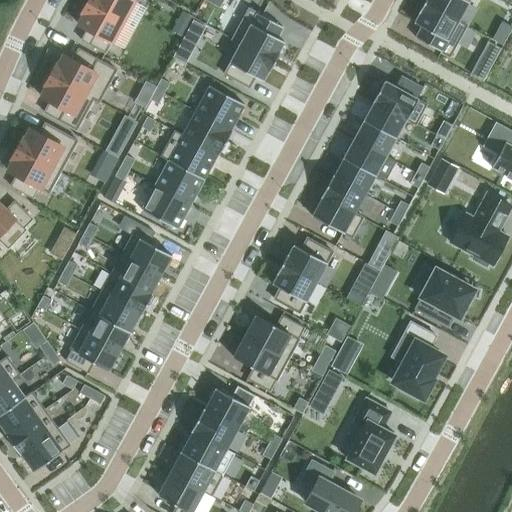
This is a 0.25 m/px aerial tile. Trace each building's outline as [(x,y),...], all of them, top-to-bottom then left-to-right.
[(89,0),(88,3),(123,22),(134,0),(89,0)] [(425,0),(424,3),(458,21),(459,21),(470,0),(425,0)] [(85,15),(79,25),(88,30),(82,40),(106,53),(123,22),(88,3),(82,14),(85,15)] [(421,13),(415,23),(422,27),(416,38),(450,57),(467,25),(459,21),(458,21),(424,3),(419,12),(421,13)] [(249,8),(232,40),(241,44),(275,62),(280,53),(279,52),(285,42),(277,38),(283,27),(249,8)] [(189,27),(193,20),(195,18),(183,11),(177,21),(189,27)] [(511,28),(511,26),(502,21),(492,39),(503,45),(511,28)] [(180,44),(173,57),(186,64),(193,51),(180,44)] [(241,44),(225,74),(250,88),(256,77),(263,81),(269,71),(270,72),(275,62),(241,44)] [(57,64),(51,75),(94,99),(100,102),(117,70),(79,49),(73,60),(65,56),(59,66),(57,64)] [(477,63),(471,75),(483,81),(489,70),(477,63)] [(48,87),(42,97),(51,102),(45,113),(77,130),(94,99),(51,75),(45,86),(48,87)] [(384,81),(373,102),(375,103),(375,102),(406,119),(406,120),(416,125),(427,105),(417,99),(423,88),(402,77),(396,87),(384,81)] [(162,79),(156,89),(164,94),(170,83),(162,79)] [(142,90),(152,96),(156,89),(157,87),(146,81),(142,90)] [(210,86),(196,111),(233,131),(233,130),(232,129),(245,105),(210,86)] [(156,89),(150,100),(159,104),(164,94),(156,89)] [(375,103),(365,121),(396,138),(406,120),(406,119),(375,102),(375,103)] [(175,130),(174,131),(219,156),(233,131),(196,111),(183,135),(175,130)] [(148,117),(142,127),(151,132),(156,121),(148,117)] [(365,121),(355,140),(386,157),(396,138),(365,121)] [(511,130),(496,122),(483,146),(499,155),(492,168),(498,171),(506,176),(506,177),(511,180),(511,130)] [(23,138),(17,149),(61,172),(78,141),(45,123),(39,134),(31,129),(26,139),(23,138)] [(174,131),(161,156),(205,179),(218,156),(219,156),(174,131)] [(437,135),(431,146),(440,150),(445,140),(437,135)] [(124,147),(111,140),(106,151),(118,157),(124,147)] [(355,140),(344,159),(375,176),(386,181),(396,162),(386,157),(355,140)] [(14,161),(8,171),(17,175),(11,186),(33,198),(39,187),(50,193),(61,172),(17,149),(12,159),(14,161)] [(104,150),(97,162),(112,170),(118,158),(104,150)] [(127,156),(121,166),(130,170),(135,160),(127,156)] [(169,161),(156,185),(191,204),(205,179),(161,156),(161,157),(169,161)] [(334,177),(334,178),(365,195),(375,176),(344,159),(334,177)] [(442,159),(436,170),(452,179),(458,168),(442,159)] [(422,163),(416,173),(425,178),(430,168),(422,163)] [(121,166),(115,176),(124,181),(130,170),(121,166)] [(416,173),(410,184),(419,188),(425,178),(416,173)] [(333,176),(322,196),(323,197),(355,214),(355,213),(365,195),(334,178),(334,177),(333,176)] [(156,185),(142,210),(177,229),(191,204),(156,185)] [(466,214),(451,243),(475,256),(473,259),(487,267),(489,263),(493,265),(509,237),(499,231),(511,207),(487,193),(474,218),(466,214)] [(323,197),(313,216),(352,238),(363,217),(355,213),(355,214),(323,197)] [(0,204),(0,240),(9,249),(26,230),(24,228),(33,219),(15,201),(6,210),(0,204)] [(401,201),(395,211),(404,216),(410,205),(401,201)] [(395,211),(390,222),(398,226),(404,216),(395,211)] [(90,223),(84,233),(93,238),(99,228),(90,223)] [(60,236),(72,243),(77,234),(65,227),(60,236)] [(84,233),(79,244),(87,248),(93,238),(84,233)] [(132,234),(122,254),(161,275),(172,255),(132,234)] [(333,252),(308,238),(302,249),(295,245),(289,255),(288,254),(283,264),(317,282),(333,252)] [(122,254),(111,273),(153,295),(153,294),(151,293),(161,275),(122,254)] [(378,255),(372,266),(380,271),(384,264),(386,260),(378,255)] [(69,261),(64,271),(72,276),(78,266),(69,261)] [(372,285),(380,271),(372,266),(368,264),(366,263),(358,277),(372,285)] [(277,273),(279,274),(273,284),(280,288),(275,299),(300,313),(317,282),(283,264),(277,273)] [(372,285),(369,290),(383,298),(397,272),(384,264),(380,271),(372,285)] [(422,297),(416,309),(442,323),(448,326),(449,326),(449,325),(455,315),(460,318),(461,316),(462,314),(464,311),(465,309),(470,299),(471,299),(472,297),(471,297),(473,294),(474,292),(475,290),(436,269),(421,297),(422,297)] [(64,271),(58,282),(67,286),(72,276),(64,271)] [(111,273),(101,292),(142,314),(153,295),(111,273)] [(101,292),(91,311),(130,332),(140,314),(142,315),(142,314),(101,292)] [(44,296),(38,306),(46,311),(52,300),(44,296)] [(91,311),(80,330),(120,351),(130,332),(91,311)] [(256,316),(245,336),(289,360),(300,339),(299,339),(305,328),(282,316),(276,327),(256,316)] [(341,342),(350,326),(336,318),(327,334),(341,342)] [(404,364),(394,382),(402,386),(400,390),(417,399),(419,396),(424,398),(425,396),(426,396),(427,395),(426,394),(431,384),(432,385),(433,383),(432,383),(433,381),(431,379),(444,356),(430,349),(437,336),(411,322),(403,336),(415,343),(404,364)] [(72,350),(66,361),(88,373),(94,362),(109,371),(120,351),(80,330),(70,349),(72,350)] [(245,336),(234,357),(254,368),(248,379),(270,391),(276,380),(277,381),(289,360),(245,336)] [(347,374),(363,345),(348,337),(332,366),(347,374)] [(47,341),(40,346),(46,356),(54,350),(47,341)] [(54,350),(46,356),(53,365),(61,360),(54,350)] [(8,356),(0,361),(0,388),(13,380),(13,381),(21,375),(8,356)] [(329,370),(323,382),(337,390),(344,378),(329,370)] [(67,375),(63,384),(73,390),(78,381),(67,375)] [(13,380),(0,388),(0,415),(25,397),(13,381),(13,380)] [(85,385),(80,393),(90,399),(95,390),(85,385)] [(204,408),(203,409),(238,428),(250,406),(217,388),(205,409),(204,408)] [(95,390),(90,399),(101,404),(105,396),(95,390)] [(25,397),(0,415),(0,423),(8,435),(9,436),(46,409),(33,391),(25,397)] [(294,408),(303,413),(308,402),(300,398),(294,408)] [(375,474),(396,435),(383,428),(391,412),(367,399),(355,421),(364,426),(347,459),(375,474)] [(8,435),(7,436),(21,455),(22,454),(58,427),(46,409),(9,436),(8,435)] [(203,409),(192,430),(226,449),(238,428),(203,409)] [(58,427),(22,454),(35,472),(71,445),(58,427)] [(193,432),(181,452),(223,475),(223,474),(215,470),(226,449),(192,430),(191,431),(193,432)] [(274,434),(268,445),(277,449),(282,439),(274,434)] [(268,445),(263,455),(271,460),(277,449),(268,445)] [(181,452),(170,473),(211,496),(223,475),(181,452)] [(323,511),(354,511),(361,500),(329,483),(335,472),(312,460),(302,480),(314,486),(306,502),(323,511)] [(170,473),(158,495),(177,505),(172,511),(191,511),(202,492),(211,497),(211,496),(170,473)] [(251,476),(245,487),(254,491),(260,481),(251,476)] [(265,484),(260,493),(271,498),(275,490),(265,484)] [(245,500),(239,511),(241,511),(249,511),(254,505),(245,500)]
